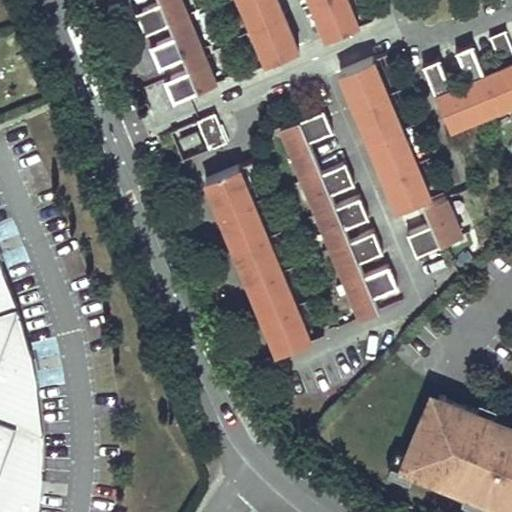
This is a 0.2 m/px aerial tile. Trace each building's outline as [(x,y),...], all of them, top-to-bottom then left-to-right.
[(216,81),(183,0),(157,0),(142,6),(144,11),(138,13),(145,30),(169,20),(174,34),(157,41),(158,45),(152,48),(159,64),(183,54),(188,68),(171,75),(173,80),(167,82),(173,98),(216,81)] [(267,61),(241,0),(234,0),(261,63),(267,61)] [(273,0),(241,0),(267,61),(294,49),(279,15),(273,0)] [(285,12),(279,0),(273,0),(279,15),(285,12)] [(360,22),(350,0),(311,0),(313,2),(318,0),(332,33),(360,22)] [(327,35),(332,33),(318,0),(313,2),(327,35)] [(350,0),(360,22),(365,20),(357,0),(350,0)] [(299,47),(285,12),(279,15),(294,49),(299,47)] [(493,41),(508,35),(505,29),(490,35),(493,41)] [(511,102),(511,44),(508,35),(493,41),(503,65),(484,72),(474,48),(460,55),(470,79),(451,87),(441,62),(426,68),(451,128),(511,102)] [(460,55),(474,48),(472,43),(457,49),(460,55)] [(431,179),(379,53),(373,56),(426,182),(431,179)] [(426,182),(373,56),(346,67),(357,92),(351,94),(366,129),(371,127),(385,160),(399,193),(426,182)] [(426,68),(441,62),(439,57),(424,63),(426,68)] [(357,92),(346,67),(341,69),(351,94),(357,92)] [(334,122),(328,106),(284,122),(300,162),(319,154),(312,136),(330,129),(328,125),(334,122)] [(227,140),(215,112),(198,119),(210,147),(227,140)] [(385,160),(371,127),(366,129),(380,162),(385,160)] [(198,129),(180,137),(185,147),(203,140),(198,129)] [(324,168),(319,154),(300,162),(305,175),(324,168)] [(351,237),(346,224),(364,217),(362,212),(368,210),(362,193),(338,203),(333,189),(350,183),(349,178),(355,176),(348,159),(324,168),(305,175),(360,316),(379,309),(373,295),(391,288),(389,283),(395,281),(389,264),(365,273),(359,259),(377,252),(375,247),(381,245),(375,228),(351,237)] [(399,193),(385,160),(380,162),(393,195),(399,193)] [(311,336),(239,164),(234,167),(305,339),(311,336)] [(305,339),(234,167),(212,175),(226,209),(241,244),(255,279),(269,313),(284,348),(305,339)] [(212,175),(206,177),(221,212),(226,209),(212,175)] [(462,233),(447,196),(424,203),(431,221),(408,231),(417,252),(462,233)] [(226,209),(221,212),(235,246),(241,244),(226,209)] [(255,279),(241,244),(235,246),(249,281),(255,279)] [(0,511),(37,511),(40,498),(42,477),(43,433),(37,376),(33,356),(18,304),(2,266),(0,259),(0,511)] [(269,313),(255,279),(249,281),(264,316),(269,313)] [(284,348),(269,313),(264,316),(278,350),(284,348)] [(511,430),(489,422),(492,414),(440,393),(430,419),(421,415),(401,464),(414,469),(478,495),(511,508),(511,430)] [(511,422),(492,414),(489,422),(511,430),(511,422)] [(414,469),(401,464),(398,472),(410,478),(414,469)] [(490,500),(478,495),(475,503),(487,508),(490,500)]
